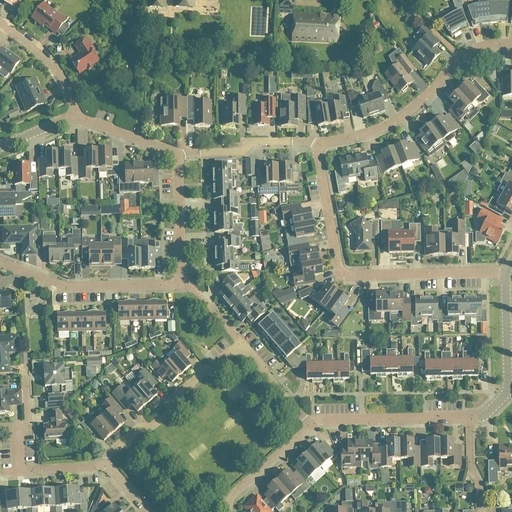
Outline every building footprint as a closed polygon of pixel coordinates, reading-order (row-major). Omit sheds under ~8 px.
[(0,0),(1,1),(3,2),(5,2),(4,5),(15,8),(17,0),(0,0)] [(150,0),(150,8),(163,9),(163,0),(176,0),(176,7),(193,7),(193,0),(150,0)] [(489,24),(487,1),(486,0),(477,0),(478,2),(479,6),(476,7),(473,8),(471,4),(465,6),(472,27),(480,25),(489,24)] [(487,1),(489,24),(499,22),(507,23),(509,1),(502,0),(502,4),(499,4),(496,4),(495,0),(487,1)] [(43,3),(32,18),(43,27),(45,25),(56,34),(66,20),(59,14),(58,15),(43,3)] [(449,13),(440,19),(452,37),(462,31),(469,28),(462,7),(455,10),(456,14),(454,15),(451,16),(449,13)] [(95,11),(90,15),(100,22),(102,15),(95,11)] [(293,14),(292,41),(338,43),(339,17),(293,14)] [(411,14),(405,20),(413,25),(418,20),(411,14)] [(428,66),(440,54),(434,48),(439,43),(423,27),(418,33),(413,38),(419,44),(412,51),(428,66)] [(81,54),(71,61),(79,73),(98,61),(94,55),(93,56),(90,51),(93,49),(87,38),(76,46),(81,54)] [(185,51),(185,40),(177,40),(176,51),(185,51)] [(6,78),(9,74),(10,74),(20,61),(9,53),(2,48),(0,50),(0,68),(2,69),(0,71),(0,76),(4,79),(6,78)] [(388,57),(394,67),(385,74),(399,92),(401,91),(403,93),(408,89),(406,87),(413,82),(408,75),(415,70),(399,50),(388,57)] [(291,79),(306,79),(306,71),(291,71),(291,79)] [(511,73),(502,74),(502,82),(502,97),(511,96),(511,73)] [(482,76),(477,79),(482,88),(487,85),(482,76)] [(26,112),(46,103),(35,79),(16,87),(26,112)] [(373,94),(367,96),(374,115),(384,111),(378,93),(384,90),(381,85),(379,81),(374,83),(371,88),(373,94)] [(467,82),(458,91),(471,105),(475,101),(477,103),(479,104),(481,104),(483,103),(489,97),(481,88),(476,92),(467,82)] [(242,84),(242,96),(232,97),(232,101),(230,101),(230,106),(221,106),(221,112),(223,112),(223,126),(239,126),(239,111),(246,111),(246,96),(247,96),(247,84),(242,84)] [(374,115),(367,96),(361,98),(359,93),(355,94),(354,91),(347,93),(351,105),(358,102),(363,119),(374,115)] [(471,105),(458,91),(449,99),(455,106),(454,106),(453,109),(454,110),(451,113),(459,122),(464,117),(470,122),(479,114),(471,105)] [(195,97),(187,97),(187,121),(194,121),(194,126),(210,126),(210,102),(195,102),(195,97)] [(305,121),(304,110),(304,97),(290,97),(281,97),(281,105),(281,127),(296,127),(296,121),(305,121)] [(333,105),(327,106),(330,125),(343,123),(340,110),(347,108),(345,97),(334,98),(333,103),(333,105)] [(179,109),(186,109),(186,99),(160,99),(161,108),(161,126),(179,126),(179,109)] [(268,113),(275,113),(275,99),(262,99),(262,105),(253,105),(253,125),(268,125),(268,113)] [(326,100),(318,101),(314,102),(314,100),(307,101),(309,115),(316,114),(318,127),(330,125),(327,106),(326,100)] [(10,120),(20,116),(17,109),(7,113),(10,120)] [(455,135),(453,133),(458,129),(449,115),(443,119),(441,117),(430,124),(442,141),(443,140),(445,142),(448,143),(454,138),(455,135)] [(413,122),(409,124),(412,132),(417,130),(413,122)] [(429,158),(446,146),(442,141),(430,124),(420,132),(422,134),(416,138),(429,158)] [(479,130),(471,137),(476,144),(484,137),(479,130)] [(394,148),(401,166),(420,159),(413,143),(407,146),(406,143),(394,148)] [(401,166),(394,148),(381,152),(383,155),(376,158),(382,174),(401,166)] [(98,174),(107,174),(107,177),(119,176),(118,157),(111,157),(111,149),(98,150),(98,169),(98,174)] [(98,169),(98,150),(85,150),(85,158),(78,159),(79,179),(90,179),(90,169),(98,169)] [(58,170),(58,151),(46,151),(46,164),(39,165),(39,177),(52,177),(52,170),(58,170)] [(70,151),(58,151),(58,170),(59,177),(71,177),(71,181),(79,181),(79,179),(78,159),(77,159),(70,159),(70,151)] [(352,157),(356,177),(364,175),(365,181),(377,179),(374,165),(368,167),(365,154),(352,157)] [(356,177),(352,157),(339,159),(343,179),(336,180),(338,194),(346,192),(344,185),(349,184),(348,178),(356,177)] [(213,177),(231,176),(231,171),(236,171),(236,160),(214,161),(215,166),(213,166),(213,177)] [(494,162),(492,166),(504,171),(506,167),(494,162)] [(22,166),(9,166),(9,167),(14,166),(14,185),(30,185),(30,190),(37,190),(36,173),(30,173),(29,164),(22,164),(22,166)] [(139,183),(138,164),(125,165),(125,176),(119,177),(119,193),(139,193),(139,183)] [(151,164),(138,164),(139,183),(152,183),(152,188),(159,188),(158,171),(152,172),(151,164)] [(246,176),(255,176),(254,165),(246,166),(246,176)] [(260,170),(260,173),(257,174),(258,194),(271,193),(271,192),(279,192),(278,165),(265,166),(265,170),(260,170)] [(278,165),(279,192),(286,191),(286,193),(299,192),(298,172),(292,173),(291,165),(278,165)] [(430,167),(441,188),(448,184),(448,183),(442,178),(435,165),(430,167)] [(511,177),(505,173),(500,184),(507,188),(503,195),(511,199),(511,177)] [(231,176),(213,177),(213,189),(231,188),(231,189),(234,189),(234,182),(239,182),(239,176),(231,176)] [(106,188),(105,179),(97,179),(97,189),(106,188)] [(231,189),(231,188),(213,189),(213,200),(227,199),(227,204),(239,204),(239,194),(231,194),(231,189)] [(8,193),(9,201),(0,201),(0,217),(15,217),(15,205),(22,205),(22,201),(31,197),(31,192),(8,193)] [(511,199),(503,195),(499,202),(492,198),(486,208),(502,217),(505,210),(511,213),(511,199)] [(339,203),(338,212),(347,213),(348,204),(339,203)] [(464,209),(464,216),(472,216),(472,210),(472,203),(465,203),(465,209),(464,209)] [(239,204),(227,204),(227,209),(214,210),(214,221),(232,220),(232,215),(239,215),(239,204)] [(119,205),(100,206),(100,215),(119,214),(119,205)] [(285,228),(312,223),(310,210),(301,212),(300,205),(281,208),(283,221),(285,228)] [(81,216),(100,216),(100,206),(81,206),(81,216)] [(485,223),(480,233),(475,233),(476,244),(484,243),(486,238),(488,239),(497,244),(504,230),(498,227),(501,220),(482,210),(477,218),(485,223)] [(370,235),(379,235),(378,220),(372,220),(366,224),(363,218),(350,225),(355,234),(356,251),(365,251),(365,248),(370,248),(370,235)] [(232,220),(214,221),(214,233),(228,232),(228,238),(240,238),(240,233),(242,233),(242,226),(235,227),(232,227),(232,220)] [(401,253),(400,233),(400,221),(381,222),(381,243),(388,243),(389,253),(401,253)] [(445,237),(445,256),(458,255),(458,247),(465,247),(464,222),(452,222),(452,237),(445,237)] [(312,223),(285,228),(286,235),(288,247),(307,244),(306,237),(315,235),(312,223)] [(409,233),(400,233),(401,253),(413,253),(413,243),(420,243),(420,225),(409,225),(409,233)] [(23,254),(36,254),(35,229),(4,230),(4,243),(22,242),(23,254)] [(445,232),(436,232),(436,229),(424,229),(425,248),(432,248),(432,256),(445,256),(445,237),(445,232)] [(66,235),(66,236),(61,236),(61,264),(73,263),(73,246),(80,246),(80,240),(80,230),(72,230),(72,235),(66,235)] [(61,236),(61,246),(55,246),(55,232),(43,233),(43,247),(49,247),(49,264),(61,264),(61,236)] [(120,239),(109,239),(109,236),(101,237),(101,246),(101,266),(113,266),(113,258),(120,257),(120,239)] [(228,243),(215,244),(215,255),(233,254),(235,254),(235,249),(240,249),(240,243),(240,238),(228,238),(228,243)] [(101,266),(101,246),(94,246),(94,239),(82,239),(82,249),(82,258),(89,258),(89,266),(101,266)] [(161,243),(149,243),(149,240),(141,241),(141,269),(154,269),(154,260),(161,259),(161,243)] [(141,269),(141,241),(121,241),(121,260),(128,260),(128,270),(141,269)] [(288,247),(287,247),(291,267),(301,265),(320,262),(317,249),(308,250),(307,244),(288,247)] [(233,254),(215,255),(215,267),(228,266),(229,272),(249,272),(248,264),(236,264),(235,261),(233,261),(233,254)] [(320,262),(301,265),(302,274),(292,275),(294,287),(311,284),(309,277),(322,275),(320,262)] [(226,304),(240,292),(236,287),(241,283),(234,274),(225,282),(228,286),(218,295),(226,304)] [(240,292),(226,304),(234,313),(248,302),(244,297),(253,289),(253,287),(250,284),(247,286),(240,292)] [(325,309),(337,293),(327,285),(318,296),(315,293),(312,287),(298,293),(301,300),(308,297),(325,309)] [(276,288),(273,294),(277,299),(294,293),(293,288),(283,292),(276,288)] [(0,308),(11,308),(10,292),(0,292),(0,308)] [(348,300),(337,293),(325,309),(332,314),(328,320),(337,327),(348,311),(343,307),(348,300)] [(376,305),(368,305),(368,321),(381,321),(381,313),(389,313),(389,294),(376,294),(376,305)] [(402,294),(389,294),(389,313),(389,321),(391,323),(397,323),(399,321),(410,321),(410,326),(410,313),(410,301),(402,301),(402,294)] [(248,302),(234,313),(242,322),(247,318),(253,324),(267,312),(253,297),(248,302)] [(481,298),(470,298),(470,319),(476,319),(476,323),(481,323),(481,334),(486,334),(486,323),(486,311),(486,297),(481,297),(481,298)] [(458,316),(458,298),(447,299),(447,312),(442,312),(442,324),(447,324),(450,324),(451,323),(453,321),(453,316),(458,316)] [(470,319),(470,298),(458,298),(458,316),(465,316),(465,323),(465,326),(466,327),(470,327),(470,323),(470,319)] [(131,321),(130,299),(123,302),(123,304),(118,304),(118,321),(131,321)] [(143,320),(142,303),(138,303),(138,301),(130,299),(131,321),(143,320)] [(155,320),(154,299),(147,301),(147,303),(142,303),(143,320),(155,320)] [(162,301),(154,299),(155,320),(167,320),(167,318),(169,318),(169,312),(167,312),(167,303),(162,303),(162,301)] [(426,317),(426,299),(415,299),(415,313),(410,313),(410,326),(417,326),(417,322),(420,322),(421,321),(421,317),(426,317)] [(442,324),(442,312),(437,312),(437,299),(426,299),(426,317),(431,317),(432,319),(432,322),(437,321),(437,324),(442,324)] [(86,314),(81,315),(82,332),(94,332),(93,310),(86,313),(86,314)] [(101,312),(93,310),(94,332),(106,331),(106,314),(101,314),(101,312)] [(70,332),(69,311),(62,313),(62,315),(57,315),(58,332),(70,332)] [(77,313),(69,311),(70,332),(82,332),(81,315),(77,315),(77,313)] [(263,336),(279,322),(272,314),(258,326),(263,332),(261,333),(263,336)] [(299,318),(293,324),(303,332),(308,326),(299,318)] [(176,333),(175,322),(167,322),(168,333),(176,333)] [(287,330),(279,322),(263,336),(266,338),(267,337),(272,343),(287,330)] [(294,338),(287,330),(272,343),(277,348),(275,349),(277,352),(294,338)] [(0,372),(8,372),(7,352),(18,351),(17,337),(0,338),(0,372)] [(301,346),(294,338),(277,352),(280,354),(281,353),(285,358),(286,359),(293,353),(301,346)] [(218,351),(224,344),(218,339),(212,346),(218,351)] [(181,342),(179,344),(175,348),(179,353),(169,361),(181,375),(191,366),(186,360),(190,356),(187,353),(189,352),(181,342)] [(408,358),(402,358),(402,377),(407,377),(407,374),(413,374),(412,349),(407,350),(408,358)] [(361,351),(357,351),(357,366),(361,366),(361,373),(370,372),(370,375),(376,375),(376,378),(381,378),(380,359),(370,359),(370,350),(361,351)] [(391,375),(391,350),(386,350),(386,358),(380,359),(381,378),(386,378),(386,375),(391,375)] [(402,377),(402,358),(396,358),(395,350),(391,350),(391,375),(397,375),(397,378),(402,377)] [(467,377),(467,352),(462,352),(462,361),(457,361),(457,380),(462,380),(462,377),(467,377)] [(467,352),(467,377),(481,377),(481,380),(481,370),(478,370),(478,360),(472,361),(472,352),(467,352)] [(285,358),(284,359),(289,365),(297,357),(293,353),(286,359),(285,358)] [(436,381),(435,361),(429,361),(429,353),(424,353),(425,378),(431,378),(431,381),(436,381)] [(441,361),(435,361),(436,381),(441,381),(441,378),(446,377),(446,353),(441,353),(441,361)] [(457,380),(457,361),(451,361),(450,353),(446,353),(446,377),(452,377),(452,380),(457,380)] [(306,357),(300,357),(300,368),(306,368),(306,380),(312,380),(312,383),(317,383),(317,364),(311,364),(310,355),(306,355),(306,357)] [(322,364),(317,364),(317,383),(322,383),(322,380),(327,380),(327,355),(322,355),(322,364)] [(338,383),(338,363),(332,363),(332,355),(327,355),(327,380),(333,380),(333,383),(338,383)] [(338,363),(338,383),(343,383),(343,380),(349,379),(349,355),(344,355),(344,363),(338,363)] [(300,357),(297,357),(289,365),(292,369),(300,368),(300,357)] [(121,363),(117,358),(113,361),(111,358),(109,359),(116,367),(121,363)] [(164,365),(160,360),(150,369),(158,378),(162,374),(163,376),(165,375),(172,383),(181,375),(169,361),(164,365)] [(51,395),(51,402),(64,401),(63,394),(62,394),(61,386),(65,386),(65,382),(72,382),(71,368),(64,369),(64,365),(43,367),(45,387),(52,387),(52,395),(51,395)] [(135,389),(147,404),(157,395),(151,389),(157,384),(151,378),(144,370),(134,379),(140,385),(135,389)] [(147,404),(135,389),(130,393),(123,385),(112,394),(126,410),(132,406),(137,412),(147,404)] [(9,412),(9,406),(21,405),(20,391),(8,392),(8,389),(0,389),(0,414),(4,414),(5,412),(9,412)] [(101,417),(114,432),(124,424),(118,417),(123,412),(111,398),(102,406),(106,410),(99,416),(101,418),(101,417)] [(66,439),(65,429),(65,424),(62,424),(61,412),(49,412),(50,422),(47,425),(44,425),(45,441),(66,439)] [(101,417),(101,418),(94,423),(89,417),(80,424),(93,438),(98,434),(104,441),(114,432),(101,417)] [(80,427),(75,432),(82,440),(87,435),(80,427)] [(440,458),(440,439),(427,440),(427,448),(420,448),(420,467),(432,467),(431,458),(440,458)] [(453,439),(440,439),(440,458),(448,458),(448,466),(460,466),(460,447),(453,447),(453,439)] [(387,452),(380,452),(380,468),(392,468),(391,459),(400,459),(400,440),(387,441),(387,452)] [(420,467),(420,448),(413,448),(413,440),(400,440),(400,459),(409,459),(409,467),(420,467)] [(360,462),(360,441),(347,441),(348,447),(341,448),(341,464),(342,468),(353,468),(353,462),(360,462)] [(380,468),(380,452),(380,454),(372,454),(372,441),(360,441),(360,462),(368,461),(368,468),(369,470),(380,470),(380,468)] [(307,453),(320,468),(333,456),(334,454),(324,442),(318,447),(317,445),(307,453)] [(499,461),(488,461),(488,484),(498,484),(497,473),(500,473),(500,468),(511,467),(511,446),(499,447),(499,461)] [(297,461),(299,464),(294,468),(297,472),(305,481),(320,468),(307,453),(297,461)] [(291,476),(287,471),(277,480),(290,495),(300,487),(304,492),(310,488),(305,481),(297,472),(291,476)] [(267,489),(270,491),(264,496),(267,499),(275,508),(278,511),(284,507),(281,503),(290,495),(277,480),(267,489)] [(406,511),(406,502),(397,502),(397,489),(399,489),(398,486),(394,486),(394,498),(395,503),(394,511),(406,511)] [(423,486),(420,499),(428,500),(430,487),(423,486)] [(78,488),(66,489),(67,507),(74,506),(74,511),(86,511),(85,497),(79,497),(78,488)] [(66,489),(54,490),(55,511),(61,511),(61,507),(67,507),(66,489)] [(42,490),(30,491),(31,511),(36,511),(37,509),(43,508),(42,490)] [(55,511),(54,490),(42,490),(43,508),(50,508),(50,511),(55,511)] [(31,511),(30,491),(18,492),(20,510),(26,510),(26,511),(31,511)] [(20,510),(18,492),(6,493),(7,506),(1,506),(1,511),(12,511),(12,510),(20,510)] [(257,496),(243,507),(247,511),(270,511),(275,508),(267,499),(262,502),(257,496)] [(383,511),(375,511),(374,511),(394,511),(395,503),(394,498),(390,498),(390,503),(383,503),(383,511)] [(341,509),(329,510),(329,511),(352,511),(353,502),(341,502),(341,509)] [(367,508),(367,503),(355,504),(355,511),(374,511),(375,511),(375,508),(367,508)]
